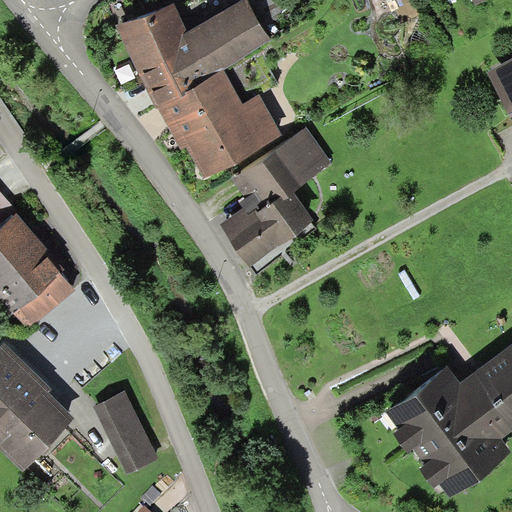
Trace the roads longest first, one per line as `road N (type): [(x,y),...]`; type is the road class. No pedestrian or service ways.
road 1 (residential): [(0,128),(98,271),(161,396),(204,511)]
road 2 (residential): [(244,314),(194,218),(37,22)]
road 3 (residential): [(508,171),(244,314)]
road 4 (residential): [(325,511),(244,314)]
